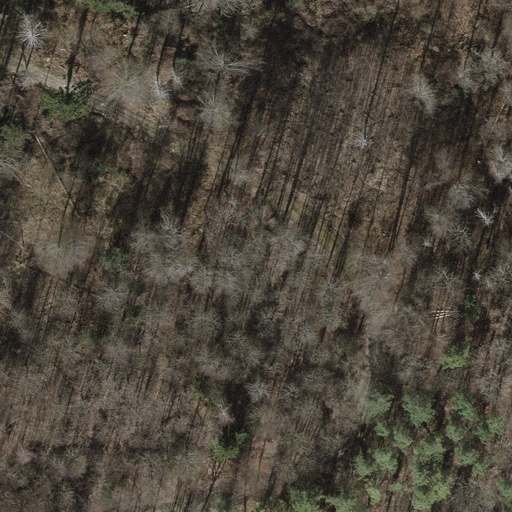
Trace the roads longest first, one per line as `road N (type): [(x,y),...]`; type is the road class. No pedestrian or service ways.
road 1 (track): [(96,511),(279,478),(327,455),(377,375),(368,289),(310,215),(247,168),(0,57)]
road 2 (track): [(372,332),(511,322)]
